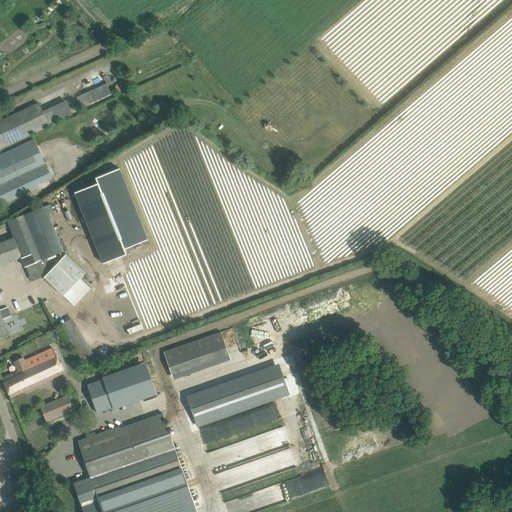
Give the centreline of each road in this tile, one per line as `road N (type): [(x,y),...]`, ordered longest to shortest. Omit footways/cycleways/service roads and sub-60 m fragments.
road 1 (track): [(511,138),(392,240),(134,339),(105,337)]
road 2 (track): [(392,240),(511,317)]
